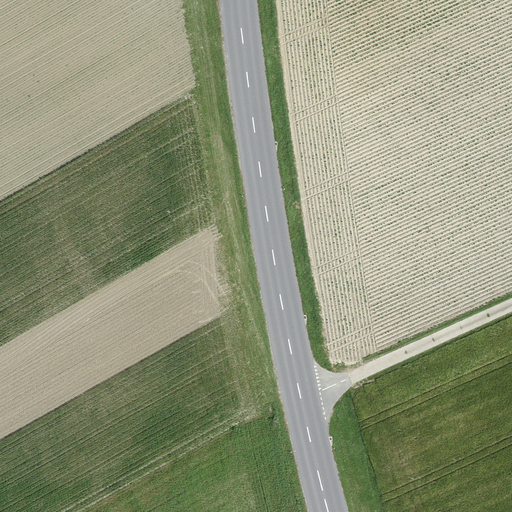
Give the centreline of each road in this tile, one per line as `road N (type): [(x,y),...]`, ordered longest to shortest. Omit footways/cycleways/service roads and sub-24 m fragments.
road 1 (secondary): [(328,511),(272,251),(238,0)]
road 2 (track): [(301,399),(511,305)]
